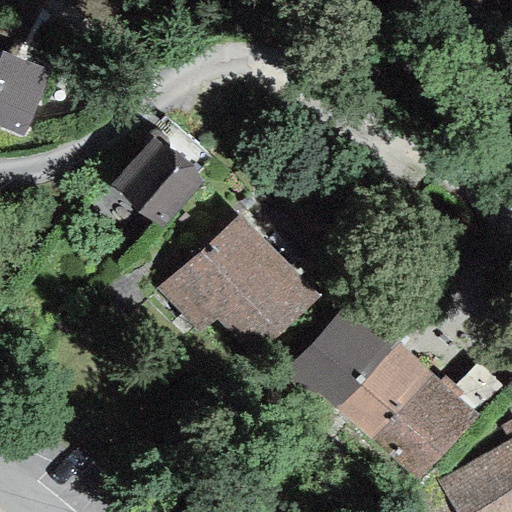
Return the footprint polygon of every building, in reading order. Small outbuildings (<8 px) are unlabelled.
[(51,72),(2,51),(0,56),(0,128),(22,139),(51,72)] [(203,182),(153,136),(108,186),(158,231),(203,182)] [(319,297),(238,213),(154,291),(198,337),(216,320),(254,359),(319,297)] [(385,354),(337,311),(285,370),(415,485),(477,415),(395,342),(385,354)] [(511,511),(511,438),(434,481),(453,511),(511,511)]
